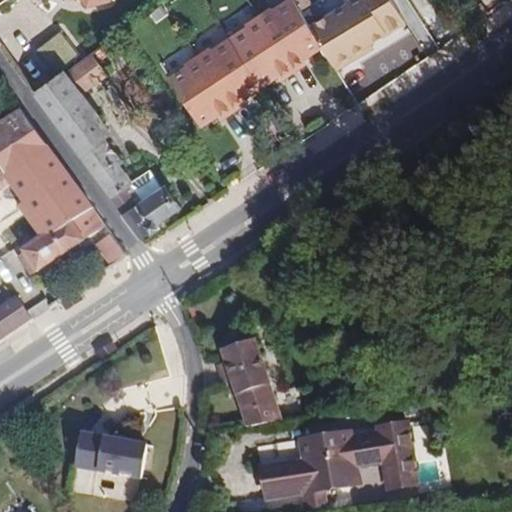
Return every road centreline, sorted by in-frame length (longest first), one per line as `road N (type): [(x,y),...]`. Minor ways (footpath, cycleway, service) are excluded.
road 1 (secondary): [(511,41),(157,282)]
road 2 (residential): [(157,282),(5,70)]
road 3 (residential): [(157,282),(188,349),(196,391),(177,511)]
road 4 (secondary): [(157,282),(0,386)]
